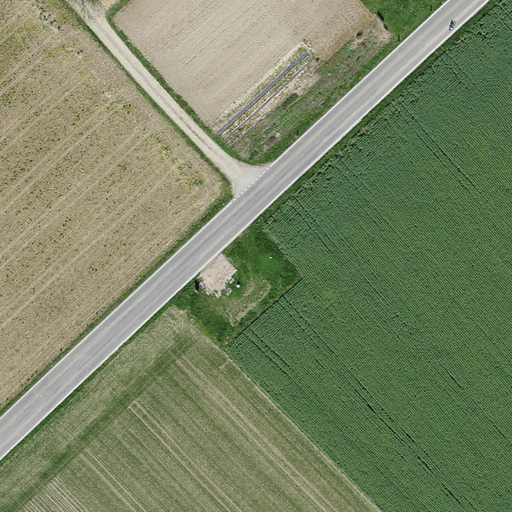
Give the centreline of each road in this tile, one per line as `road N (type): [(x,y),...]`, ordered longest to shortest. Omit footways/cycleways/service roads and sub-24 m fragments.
road 1 (tertiary): [(0,437),(235,207),(467,0)]
road 2 (track): [(59,0),(235,207)]
